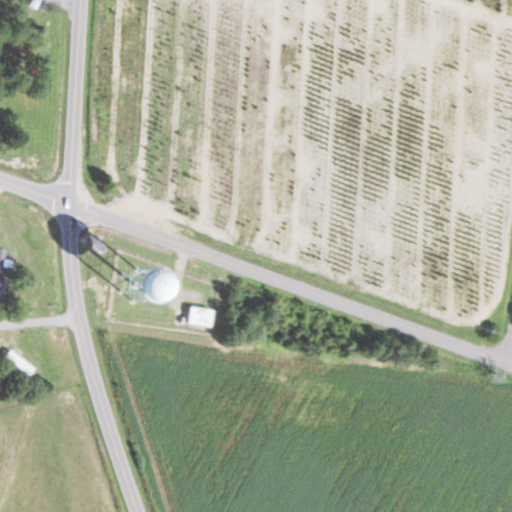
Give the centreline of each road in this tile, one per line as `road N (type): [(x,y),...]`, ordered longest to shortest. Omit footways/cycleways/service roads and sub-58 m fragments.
road 1 (residential): [(511,369),(0,184)]
road 2 (secondary): [(133,511),(83,360),(68,279),(64,207),(76,0)]
